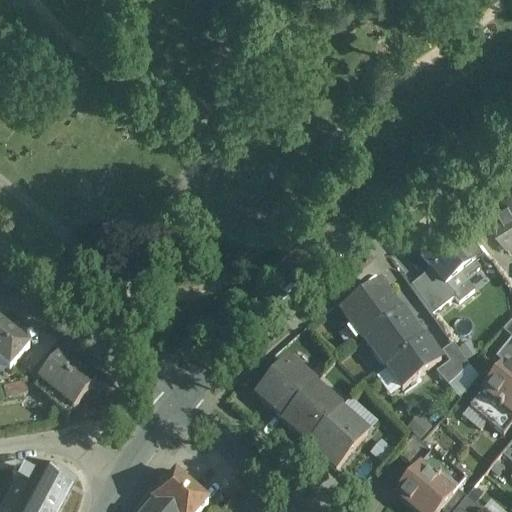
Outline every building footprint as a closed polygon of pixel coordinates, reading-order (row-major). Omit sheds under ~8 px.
[(511,193),(484,210),(511,255),(511,193)] [(450,234),(421,256),(445,286),(458,276),(463,282),(478,270),(473,264),(474,264),(450,234)] [(380,286),(341,314),(362,344),(380,331),(401,315),(380,286)] [(461,324),(448,306),(438,313),(451,331),(461,324)] [(401,315),(380,331),(387,340),(410,324),(402,313),(401,315)] [(511,321),(502,333),(511,340),(511,321)] [(410,324),(387,340),(380,331),(364,342),(385,371),(386,370),(424,343),(423,342),(410,324)] [(6,330),(0,337),(0,364),(9,373),(29,349),(6,330)] [(511,340),(495,359),(505,366),(511,371),(511,340)] [(424,343),(386,370),(402,391),(441,363),(425,341),(423,342),(424,343)] [(469,368),(453,345),(442,354),(449,364),(436,374),(448,388),(469,368)] [(96,386),(60,356),(37,383),(73,413),(96,386)] [(288,363),(256,399),(275,415),(293,394),(302,402),(314,388),(315,386),(288,363)] [(511,371),(505,366),(469,409),(503,437),(511,426),(511,371)] [(302,402),(284,423),(283,423),(282,424),(300,440),(318,418),(328,426),(339,413),(341,411),(314,388),(302,402)] [(293,394),(275,415),(283,423),(284,423),(302,402),(293,394)] [(328,426),(309,448),(309,447),(307,448),(327,465),(345,444),(354,452),(367,436),(339,413),(328,426)] [(318,418),(300,440),(309,447),(309,448),(328,426),(318,418)] [(413,439),(398,458),(407,465),(422,447),(413,439)] [(345,444),(327,465),(336,473),(354,452),(345,444)] [(511,444),(502,457),(511,465),(511,444)] [(431,455),(422,447),(407,465),(416,473),(431,455)] [(416,473),(395,498),(412,511),(440,511),(457,492),(465,483),(431,455),(416,473)] [(175,475),(150,504),(152,505),(145,511),(201,511),(208,504),(175,475)] [(457,492),(440,511),(456,511),(466,500),(457,492)] [(56,511),(55,495),(0,500),(0,511),(56,511)] [(480,511),(466,500),(456,511),(480,511)]
